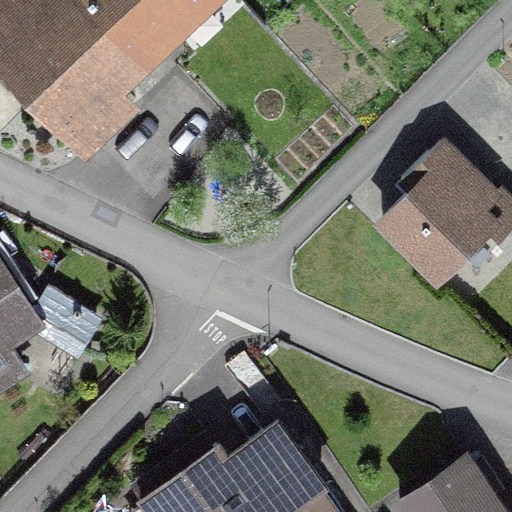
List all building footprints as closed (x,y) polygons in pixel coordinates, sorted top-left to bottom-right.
[(145,39),(187,0),(54,0),(54,1),(52,0),(0,0),(0,90),(4,95),(15,85),(53,126),(145,39)] [(496,235),(511,219),(511,207),(494,189),(491,192),(438,139),(399,178),(410,188),(380,218),(435,272),(484,223),(496,235)] [(0,378),(16,368),(0,343),(0,341),(25,326),(72,354),(93,320),(45,290),(29,310),(0,265),(0,378)] [(334,511),(270,423),(222,459),(212,446),(146,494),(159,511),(334,511)] [(499,511),(463,458),(395,504),(400,511),(499,511)]
